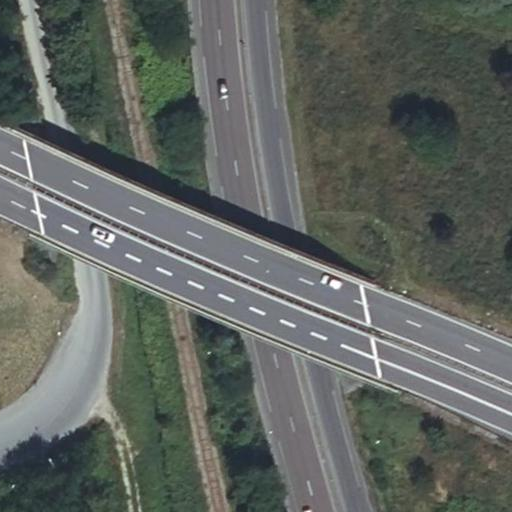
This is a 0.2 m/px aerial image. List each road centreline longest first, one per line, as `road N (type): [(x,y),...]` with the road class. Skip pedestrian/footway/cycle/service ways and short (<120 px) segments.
road 1 (trunk): [(0,194),(511,417)]
road 2 (trunk): [(511,368),(0,148)]
road 3 (trunk): [(215,0),(237,177),(316,511)]
road 4 (trunk): [(352,511),(275,176),(253,0)]
road 5 (unclassified): [(0,446),(53,425),(81,378),(92,335),(94,288),(32,0)]
